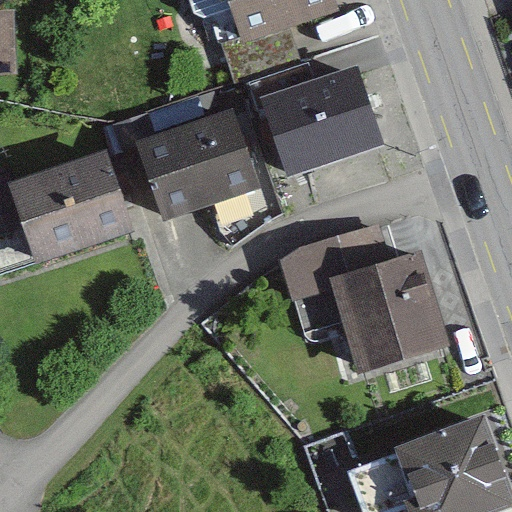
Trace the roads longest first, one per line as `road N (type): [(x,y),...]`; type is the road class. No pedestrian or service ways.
road 1 (residential): [(483,165),(302,230),(202,313),(17,499)]
road 2 (secondary): [(428,0),(483,165)]
